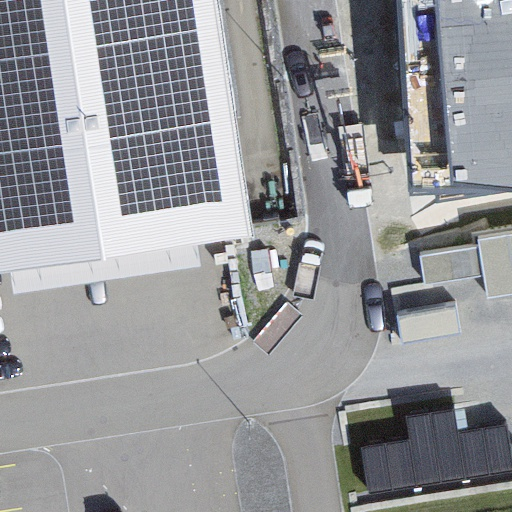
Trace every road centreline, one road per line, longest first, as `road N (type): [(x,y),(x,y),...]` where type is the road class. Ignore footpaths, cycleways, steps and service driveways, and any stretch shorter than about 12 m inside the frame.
road 1 (residential): [(0,424),(232,385),(262,370),(310,325),(335,270),(339,239),(307,0)]
road 2 (unknown): [(310,325),(511,327)]
road 3 (unknown): [(329,146),(511,165)]
road 4 (unknown): [(262,370),(297,511)]
